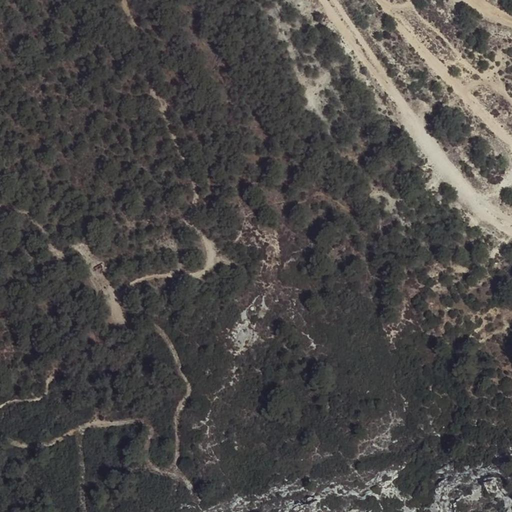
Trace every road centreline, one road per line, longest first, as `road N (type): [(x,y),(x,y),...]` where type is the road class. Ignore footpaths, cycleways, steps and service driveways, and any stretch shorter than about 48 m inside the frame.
road 1 (track): [(511,224),(466,195),(336,0)]
road 2 (track): [(511,144),(436,69),(394,7)]
